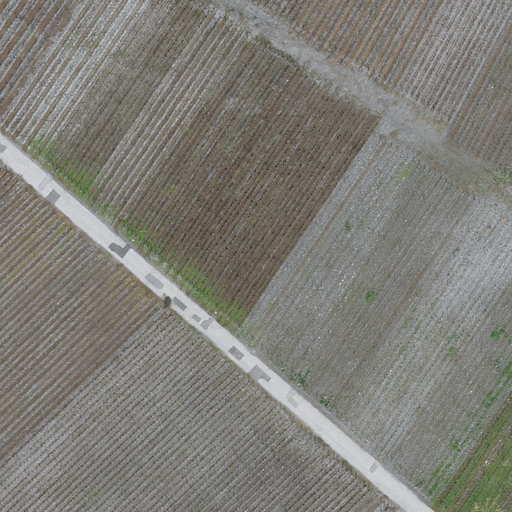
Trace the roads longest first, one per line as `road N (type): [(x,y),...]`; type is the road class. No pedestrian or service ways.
road 1 (track): [(419,511),(0,141)]
road 2 (track): [(216,0),(511,187)]
